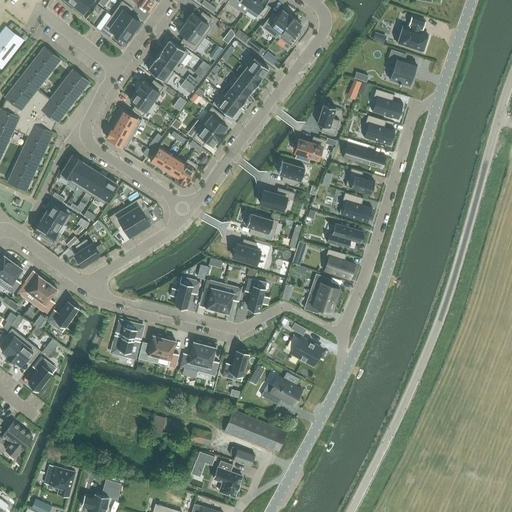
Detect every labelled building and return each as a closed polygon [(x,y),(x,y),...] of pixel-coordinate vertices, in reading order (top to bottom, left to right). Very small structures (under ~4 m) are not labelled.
[(78,0),(74,6),(82,13),(92,0),(78,0)] [(124,0),(134,6),(137,1),(149,10),(156,0),(155,0),(124,0)] [(267,0),(252,0),(248,7),(246,10),(256,17),(258,14),(263,17),(270,7),(265,4),(267,0)] [(122,1),(112,16),(134,31),(140,22),(129,13),(132,8),(122,1)] [(277,36),(293,16),(287,11),(286,12),(283,10),(278,16),(273,12),(262,26),(276,37),(277,36)] [(184,22),(185,22),(204,36),(212,26),(208,24),(212,19),(202,12),(199,17),(192,12),(184,22)] [(101,30),(111,38),(115,33),(127,41),(134,31),(112,16),(101,30)] [(277,36),(292,47),(301,34),(297,30),(301,24),(298,22),(299,21),(293,16),(277,36)] [(408,28),(402,26),(397,43),(422,52),(428,34),(421,32),(425,21),(412,17),(408,28)] [(194,50),(204,36),(185,22),(178,32),(185,36),(181,41),(194,50)] [(8,28),(0,38),(0,65),(21,39),(8,28)] [(372,39),(384,43),(386,37),(374,33),(372,39)] [(243,34),(239,38),(244,42),(248,37),(243,34)] [(170,39),(163,49),(181,62),(188,53),(170,39)] [(223,49),(217,45),(214,49),(220,53),(223,49)] [(231,45),(226,51),(230,54),(235,49),(231,45)] [(61,59),(44,46),(5,97),(6,98),(2,108),(1,107),(0,108),(0,158),(14,129),(28,136),(7,181),(26,190),(53,132),(50,130),(52,125),(55,120),(58,122),(90,81),(73,69),(50,98),(38,89),(61,59)] [(180,63),(181,62),(163,49),(162,49),(154,59),(155,60),(173,73),(174,72),(171,70),(177,61),(180,63)] [(406,54),(391,49),(389,57),(396,60),(390,80),(399,83),(398,83),(400,84),(400,83),(408,86),(416,63),(404,59),(406,54)] [(226,60),(230,54),(226,51),(222,57),(226,60)] [(267,52),(263,57),(268,60),(271,56),(267,52)] [(261,78),(268,68),(251,54),(243,64),(261,78)] [(166,83),(173,73),(155,60),(148,69),(166,83)] [(207,63),(202,69),(206,72),(211,66),(207,63)] [(243,65),(246,67),(239,76),(236,73),(236,74),(254,88),(262,78),(261,78),(243,64),(243,65)] [(216,65),(212,70),(216,73),(220,68),(216,65)] [(211,79),(216,73),(212,70),(207,76),(211,79)] [(356,72),(354,78),(366,82),(368,76),(356,72)] [(236,74),(228,83),(247,97),(246,97),(253,88),(254,88),(236,74)] [(191,84),(195,87),(199,82),(195,79),(191,84)] [(354,79),(347,95),(355,99),(361,85),(362,82),(354,79)] [(143,80),(136,90),(153,102),(163,87),(154,80),(150,85),(143,80)] [(228,83),(221,93),(239,107),(247,97),(228,83)] [(195,87),(191,84),(186,90),(190,93),(195,87)] [(198,88),(195,92),(201,96),(204,92),(198,88)] [(377,96),(372,111),(398,119),(399,118),(397,118),(401,104),(403,105),(403,104),(390,99),(392,94),(394,95),(394,94),(376,89),(374,96),(377,96)] [(143,116),(153,102),(136,90),(130,100),(136,104),(133,109),(143,116)] [(201,97),(196,93),(191,99),(196,103),(201,97)] [(221,93),(213,103),(231,116),(238,107),(239,107),(221,93)] [(323,125),(321,131),(335,135),(339,120),(332,118),(336,107),(323,103),(317,123),(323,125)] [(201,121),(221,137),(225,131),(224,130),(227,126),(221,122),(224,117),(212,107),(201,121)] [(117,119),(136,129),(141,120),(122,110),(117,119)] [(368,122),(364,137),(390,145),(391,144),(389,144),(393,130),(395,131),(395,130),(382,126),(383,120),(386,121),(386,120),(368,115),(366,122),(368,122)] [(136,129),(117,119),(112,128),(131,138),(136,129)] [(182,124),(176,119),(171,125),(177,130),(182,124)] [(216,142),(221,137),(201,121),(204,124),(193,138),(203,145),(206,140),(213,145),(215,142),(216,142)] [(131,138),(112,128),(112,127),(106,137),(126,148),(131,138)] [(171,135),(177,139),(180,135),(173,131),(171,135)] [(153,139),(157,142),(162,136),(158,133),(153,139)] [(180,135),(177,139),(183,143),(186,139),(180,135)] [(345,138),(340,136),(335,147),(341,150),(345,138)] [(295,157),(310,162),(310,161),(309,161),(311,157),(318,159),(322,146),(323,147),(325,140),(313,137),(312,143),(299,139),(295,152),(297,152),(295,157)] [(157,142),(153,139),(149,145),(153,148),(157,142)] [(195,148),(198,144),(192,140),(189,144),(195,148)] [(198,144),(195,148),(201,153),(204,149),(198,144)] [(346,145),(346,146),(350,147),(347,157),(343,156),(342,157),(382,169),(386,156),(346,145)] [(159,166),(168,152),(160,146),(150,161),(159,166)] [(147,156),(151,150),(147,147),(143,153),(147,156)] [(168,152),(159,166),(168,172),(177,157),(168,152)] [(59,175),(69,181),(82,161),(72,155),(59,175)] [(177,157),(168,172),(176,177),(186,162),(177,157)] [(176,178),(185,184),(197,165),(188,159),(186,162),(176,177),(176,178)] [(283,175),(281,181),(293,185),(295,179),(301,180),(305,167),(282,160),(278,173),(283,175)] [(82,162),(82,161),(69,181),(69,182),(69,181),(78,186),(90,167),(82,162)] [(78,186),(86,192),(99,172),(90,167),(78,186)] [(351,167),(345,185),(370,193),(374,181),(361,177),(363,171),(351,167)] [(108,178),(99,172),(86,192),(95,198),(108,178)] [(104,203),(117,184),(108,178),(95,198),(104,203)] [(264,190),(260,203),(283,210),(286,198),(292,199),(294,193),(278,188),(276,194),(264,190)] [(343,200),(339,214),(368,223),(368,222),(366,221),(370,208),(372,208),(372,207),(359,203),(361,198),(363,199),(363,198),(345,192),(343,199),(343,200)] [(142,212),(147,208),(140,198),(125,207),(139,230),(149,224),(142,212)] [(52,203),(46,212),(66,225),(72,215),(52,203)] [(122,224),(129,236),(139,230),(125,207),(110,217),(116,227),(122,224)] [(313,218),(315,211),(310,209),(307,216),(313,218)] [(92,220),(95,215),(87,210),(84,215),(92,220)] [(66,225),(46,212),(41,220),(40,220),(40,221),(60,234),(61,233),(57,231),(62,223),(65,225),(66,225)] [(251,227),(250,233),(262,237),(263,231),(274,234),(278,221),(273,220),(250,212),(246,225),(251,227)] [(54,244),(60,234),(40,221),(34,231),(54,244)] [(296,222),(289,244),(295,246),(302,223),(296,222)] [(335,223),(332,233),(329,232),(327,242),(348,248),(351,240),(360,242),(363,232),(335,223)] [(81,225),(75,231),(78,234),(84,228),(81,225)] [(81,243),(78,239),(74,243),(76,246),(79,251),(75,254),(82,266),(99,255),(105,251),(101,245),(95,248),(92,243),(90,244),(87,239),(81,243)] [(237,244),(233,256),(256,264),(260,251),(254,249),(256,243),(254,242),(244,239),(242,245),(237,244)] [(299,241),(297,247),(304,250),(306,243),(299,241)] [(328,256),(324,271),(351,279),(352,278),(350,277),(354,264),(355,264),(356,263),(342,259),(344,254),(346,255),(346,254),(328,249),(326,256),(328,256)] [(4,255),(0,259),(0,279),(14,260),(8,255),(7,257),(4,255)] [(14,260),(0,279),(0,284),(13,293),(20,283),(15,279),(23,269),(19,266),(21,264),(14,260)] [(247,274),(255,276),(257,270),(249,268),(247,274)] [(328,278),(316,273),(310,291),(316,293),(316,292),(336,299),(340,288),(326,284),(328,278)] [(17,292),(32,302),(49,280),(42,275),(41,277),(38,274),(30,285),(25,281),(17,292)] [(200,281),(181,276),(181,278),(178,290),(172,288),(170,295),(176,296),(174,304),(187,307),(191,292),(197,294),(200,281)] [(267,282),(248,278),(245,290),(251,292),(247,307),(260,310),(262,303),(268,304),(269,298),(263,296),(267,282)] [(206,307),(217,310),(224,283),(206,279),(203,291),(209,293),(206,307)] [(47,313),(54,303),(49,299),(57,288),(48,282),(49,280),(32,302),(47,313)] [(242,288),(224,283),(217,310),(228,313),(232,299),(238,301),(242,288)] [(316,292),(316,293),(313,303),(307,301),(304,308),(317,312),(319,306),(332,311),(334,307),(336,308),(338,300),(336,299),(316,292)] [(46,320),(62,331),(79,307),(73,302),(71,303),(68,301),(59,313),(54,310),(46,320)] [(12,323),(16,316),(11,312),(6,319),(12,323)] [(133,342),(138,323),(119,318),(113,340),(120,342),(117,354),(136,359),(140,344),(133,342)] [(6,320),(7,321),(3,327),(7,330),(12,323),(6,319),(6,320)] [(294,322),(291,329),(303,335),(307,329),(294,322)] [(10,359),(26,339),(12,328),(2,341),(7,345),(2,351),(5,354),(10,359)] [(153,334),(148,354),(159,356),(165,335),(157,333),(157,335),(153,334)] [(172,337),(165,335),(159,356),(170,359),(168,365),(175,367),(179,355),(172,353),(176,340),(172,339),(172,337)] [(321,348),(300,337),(291,354),(299,358),(299,359),(304,362),(304,361),(312,365),(321,348)] [(40,350),(26,339),(10,359),(15,363),(16,364),(17,363),(20,366),(25,359),(30,363),(40,350)] [(183,353),(180,366),(184,367),(182,374),(196,378),(196,376),(198,370),(205,342),(198,340),(197,342),(193,341),(190,355),(183,353)] [(205,342),(198,370),(215,375),(218,362),(212,361),(216,347),(212,346),(213,344),(205,342)] [(51,351),(46,347),(43,351),(48,355),(51,351)] [(236,349),(231,364),(225,361),(221,374),(239,380),(249,352),(241,349),(240,351),(236,349)] [(31,386),(37,391),(56,368),(41,356),(33,366),(38,370),(28,382),(32,385),(31,386)] [(256,384),(258,379),(252,375),(249,380),(256,384)] [(293,404),(302,389),(278,376),(273,385),(268,383),(261,395),(278,404),(281,398),(293,404)] [(233,409),(224,431),(270,450),(271,448),(279,452),(287,431),(233,409)] [(155,415),(150,431),(161,434),(165,418),(155,415)] [(32,437),(13,422),(3,435),(12,442),(6,450),(15,457),(21,449),(22,449),(32,437)] [(190,439),(208,444),(211,433),(193,427),(190,439)] [(254,454),(232,446),(230,453),(235,455),(234,459),(250,465),(251,463),(252,463),(253,460),(252,459),(254,454)] [(197,458),(192,472),(201,475),(206,462),(212,464),(215,456),(200,451),(197,459),(197,458)] [(220,491),(235,496),(237,489),(238,489),(240,483),(239,483),(242,476),(230,471),(233,465),(221,460),(214,478),(223,481),(220,491)] [(59,487),(58,493),(69,496),(76,472),(50,464),(44,483),(59,487)] [(108,497),(117,499),(121,483),(106,479),(102,494),(94,492),(94,493),(95,493),(94,496),(85,494),(82,506),(90,508),(89,511),(105,511),(104,511),(107,501),(108,501),(109,500),(107,500),(108,497)] [(0,511),(4,511),(5,511),(4,510),(8,504),(0,497),(0,511)] [(36,501),(32,509),(38,511),(47,511),(50,507),(36,501)] [(158,505),(155,504),(152,511),(182,511),(161,505),(162,504),(159,503),(158,505)] [(194,503),(191,511),(223,511),(194,503)]
